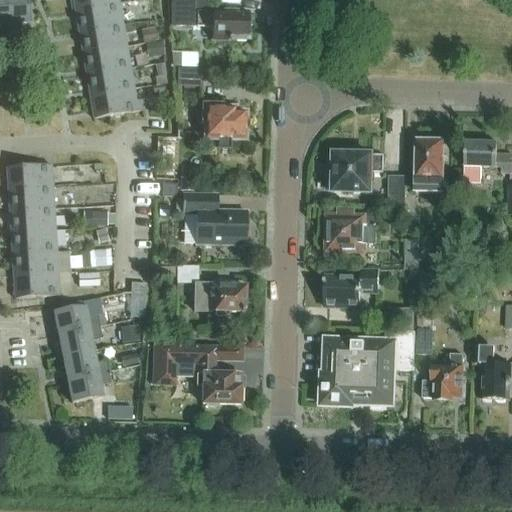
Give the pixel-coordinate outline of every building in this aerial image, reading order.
[(0,0),(0,25),(8,25),(6,0),(0,0)] [(6,0),(8,25),(30,24),(28,0),(6,0)] [(72,0),(75,13),(119,6),(131,3),(130,0),(72,0)] [(171,0),(171,28),(213,29),(213,42),(249,43),(249,14),(227,14),(227,11),(220,11),(219,0),(171,0)] [(123,27),(119,6),(75,13),(79,35),(123,27)] [(126,49),(123,27),(79,35),(83,56),(126,49)] [(156,30),(141,32),(143,45),(158,42),(156,30)] [(162,44),(146,47),(148,59),(164,57),(162,44)] [(130,70),(126,49),(83,56),(86,78),(130,70)] [(181,55),(172,54),(172,68),(181,68),(181,55)] [(166,77),(165,65),(155,66),(156,78),(166,77)] [(134,92),(130,70),(86,78),(90,99),(134,92)] [(178,71),(177,88),(202,89),(203,72),(178,71)] [(165,87),(152,89),(153,95),(166,93),(165,87)] [(134,92),(90,99),(94,121),(144,112),(142,102),(136,103),(134,92)] [(223,106),(202,105),(201,126),(205,126),(205,142),(218,142),(218,151),(230,151),(231,141),(244,141),(245,116),(235,115),(235,111),(223,111),(223,106)] [(416,144),(415,195),(444,196),(444,191),(445,145),(416,144)] [(465,169),(466,169),(465,181),(481,182),(481,170),(497,170),(497,171),(502,171),(502,176),(511,176),(511,157),(497,157),(498,146),(466,145),(465,169)] [(334,193),(334,195),(372,196),(373,176),(384,176),(385,159),(372,159),(372,158),(334,157),(334,179),(328,179),(328,193),(334,193)] [(8,192),(52,189),(51,167),(7,170),(8,192)] [(389,179),(388,209),(406,209),(406,179),(389,179)] [(162,186),(162,199),(176,199),(176,187),(162,186)] [(52,189),(8,192),(9,214),(54,211),(52,189)] [(176,201),(176,214),(183,214),(182,216),(185,216),(184,245),(196,246),(196,247),(246,248),(247,213),(217,213),(217,197),(183,196),(183,201),(176,201)] [(54,211),(9,214),(11,235),(55,233),(54,211)] [(328,219),(327,254),(365,255),(365,247),(375,248),(375,228),(366,227),(366,219),(355,219),(356,213),(339,212),(339,219),(328,219)] [(108,214),(92,214),(92,228),(108,228),(108,226),(108,215),(108,214)] [(109,244),(105,230),(96,233),(99,246),(109,244)] [(55,233),(11,235),(12,257),(56,254),(55,233)] [(420,243),(405,242),(404,273),(419,273),(420,243)] [(110,252),(89,253),(90,269),(111,268),(110,252)] [(56,254),(12,257),(13,279),(58,276),(71,275),(70,253),(56,254)] [(199,269),(156,268),(155,279),(176,279),(176,286),(196,287),(198,287),(199,269)] [(380,298),(380,287),(380,273),(360,273),(359,280),(326,280),(325,309),(360,310),(360,298),(380,298)] [(98,275),(78,276),(79,289),(99,288),(98,275)] [(58,276),(13,279),(15,301),(59,298),(58,276)] [(420,292),(420,295),(443,295),(443,276),(420,276),(420,292)] [(146,286),(131,285),(131,296),(145,297),(146,286)] [(245,288),(198,287),(196,287),(195,313),(245,314),(245,288)] [(58,337),(99,329),(97,317),(88,319),(85,308),(54,314),(58,337)] [(389,314),(389,326),(413,327),(414,315),(389,314)] [(417,320),(416,357),(432,358),(434,320),(417,320)] [(140,344),(138,327),(120,329),(122,346),(140,344)] [(99,329),(58,337),(63,360),(94,353),(92,342),(102,340),(99,329)] [(352,409),(352,411),(353,411),(353,405),(363,405),(362,411),(363,411),(363,407),(373,407),(373,411),(386,412),(386,408),(393,408),(394,372),(414,372),(416,334),(395,334),(394,346),(365,345),(365,347),(355,347),(355,344),(327,343),(326,378),(324,378),(323,392),(319,392),(319,405),(323,405),(322,408),(352,409)] [(154,347),(153,387),(175,387),(175,378),(197,378),(197,390),(203,390),(203,406),(206,406),(209,408),(215,408),(218,406),(240,407),(240,404),(243,404),(243,392),(241,392),(241,377),(215,377),(215,362),(243,363),(243,349),(154,347)] [(94,353),(63,360),(67,383),(109,374),(106,362),(96,364),(94,353)] [(494,355),(477,354),(477,367),(483,367),(482,402),(495,403),(497,405),(504,405),(507,403),(511,403),(511,372),(511,368),(494,368),(494,355)] [(137,355),(121,359),(123,369),(139,365),(137,355)] [(435,403),(453,403),(453,399),(462,400),(463,382),(466,383),(467,370),(463,369),(464,358),(451,357),(450,369),(435,368),(434,385),(424,384),(423,400),(435,401),(435,403)] [(109,374),(67,383),(72,405),(103,399),(101,387),(111,385),(109,374)] [(107,408),(107,422),(132,422),(132,409),(107,408)]
